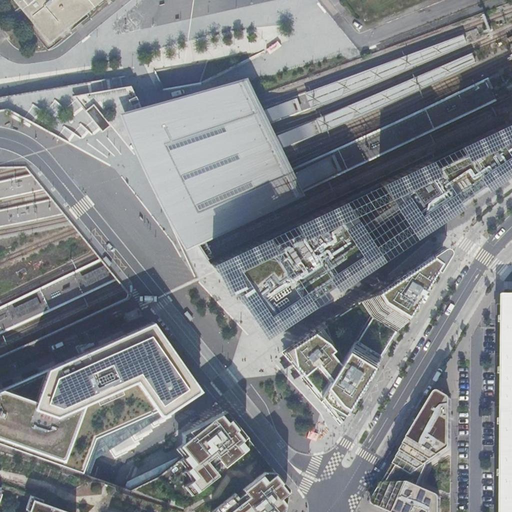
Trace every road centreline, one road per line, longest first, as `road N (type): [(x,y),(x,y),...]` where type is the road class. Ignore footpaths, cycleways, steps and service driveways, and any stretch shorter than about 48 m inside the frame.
road 1 (secondary): [(332,504),(511,223)]
road 2 (residential): [(475,511),(476,334)]
road 3 (residential): [(156,295),(0,365)]
road 4 (residential): [(0,47),(18,58),(40,56),(122,0)]
